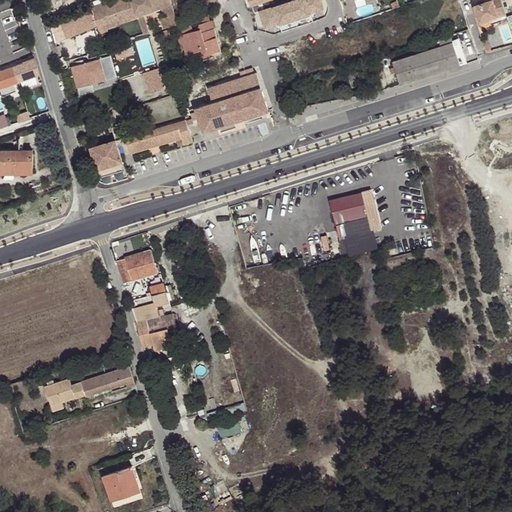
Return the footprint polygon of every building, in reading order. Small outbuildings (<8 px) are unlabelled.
[(131,0),(113,0),(102,5),(92,9),(97,24),(105,21),(106,25),(108,24),(109,27),(137,17),(136,12),(131,0)] [(131,0),(136,12),(137,17),(162,8),(164,13),(166,13),(168,17),(161,19),(164,29),(177,24),(172,5),(170,0),(131,0)] [(268,28),(330,13),(326,0),(295,0),(263,8),(268,28)] [(479,23),(506,14),(501,0),(492,0),(474,6),(479,23)] [(90,12),(65,23),(69,35),(91,26),(89,20),(92,19),(90,12)] [(199,16),(201,24),(210,21),(208,13),(199,16)] [(51,27),(55,41),(69,35),(65,23),(64,21),(51,27)] [(105,21),(97,24),(99,29),(102,33),(110,30),(109,27),(108,24),(106,25),(105,21)] [(206,48),(208,54),(221,50),(212,21),(210,21),(201,24),(200,24),(201,30),(193,32),(192,27),(179,31),(180,36),(178,36),(180,44),(183,43),(186,55),(202,50),(206,48)] [(400,85),(426,76),(461,65),(460,64),(453,42),(451,35),(415,46),(417,53),(393,61),(395,67),(396,72),(400,85)] [(453,42),(460,64),(472,61),(470,54),(474,53),(471,43),(466,45),(465,39),(453,42)] [(110,56),(73,67),(80,94),(94,90),(92,82),(116,75),(110,56)] [(40,73),(34,57),(0,70),(0,102),(6,100),(4,94),(15,90),(12,83),(40,73)] [(372,81),(366,62),(347,68),(349,74),(353,87),(372,81)] [(145,72),(151,92),(168,87),(162,67),(145,72)] [(349,74),(347,68),(340,70),(342,76),(349,74)] [(235,122),(269,111),(262,87),(196,108),(197,111),(199,118),(204,132),(220,127),(235,122)] [(193,119),(187,121),(188,125),(194,122),(194,119),(199,118),(197,111),(191,113),(193,119)] [(186,119),(157,128),(162,144),(177,139),(183,137),(185,143),(193,141),(188,125),(187,121),(186,119)] [(235,122),(220,127),(221,132),(237,127),(235,122)] [(162,144),(157,128),(127,137),(132,153),(162,144)] [(92,151),(87,152),(89,160),(94,158),(97,170),(95,171),(97,178),(125,169),(117,140),(91,148),(92,151)] [(33,151),(0,150),(0,176),(2,176),(2,173),(33,173),(33,151)] [(377,188),(362,192),(372,230),(381,228),(376,210),(382,209),(377,188)] [(117,261),(124,283),(161,272),(154,249),(117,261)] [(155,304),(169,300),(165,286),(164,283),(150,287),(155,304)] [(171,286),(175,299),(183,297),(179,283),(171,286)] [(133,310),(137,322),(159,316),(155,304),(133,310)] [(136,323),(143,347),(153,344),(155,350),(169,346),(168,340),(181,337),(173,313),(159,316),(137,322),(136,323)] [(80,382),(84,394),(86,394),(87,395),(126,383),(128,386),(135,383),(130,366),(80,382)] [(62,401),(84,394),(80,382),(72,385),(70,378),(46,386),(54,409),(64,406),(62,401)] [(219,412),(223,436),(244,432),(240,408),(219,412)] [(141,491),(133,466),(103,476),(111,498),(129,492),(130,495),(141,491)] [(129,492),(111,498),(112,501),(130,495),(129,492)]
